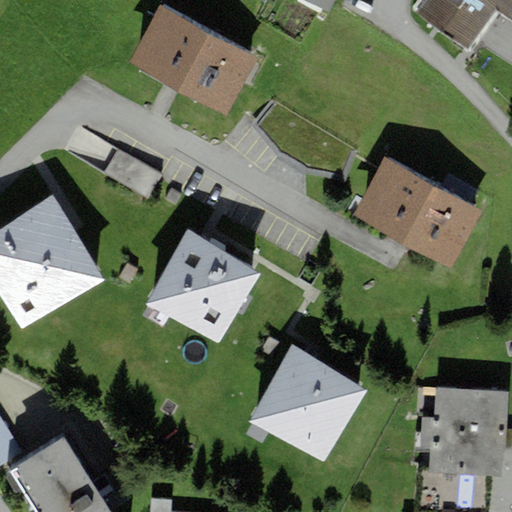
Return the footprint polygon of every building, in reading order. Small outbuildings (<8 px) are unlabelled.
[(304,0),(330,14),(337,0),(304,0)] [(511,0),(419,0),(412,10),(468,51),(498,11),(511,20),(511,0)] [(259,60),(159,6),(127,64),(228,118),(259,60)] [(163,176),(117,149),(102,174),(149,200),(163,176)] [(483,210),(384,157),(353,214),(452,268),(483,210)] [(0,295),(21,330),(104,279),(53,197),(0,229),(0,295)] [(217,343),(259,273),(189,232),(147,303),(217,343)] [(367,389),(292,346),(248,422),(323,465),(367,389)] [(429,472),(432,473),(503,477),(507,392),(437,388),(435,419),(432,418),(422,418),(420,451),(430,451),(429,472)] [(0,464),(20,452),(0,418),(0,464)] [(109,511),(63,437),(15,467),(17,469),(10,473),(34,511),(109,511)] [(149,511),(171,511),(172,500),(150,499),(150,511),(149,511)]
